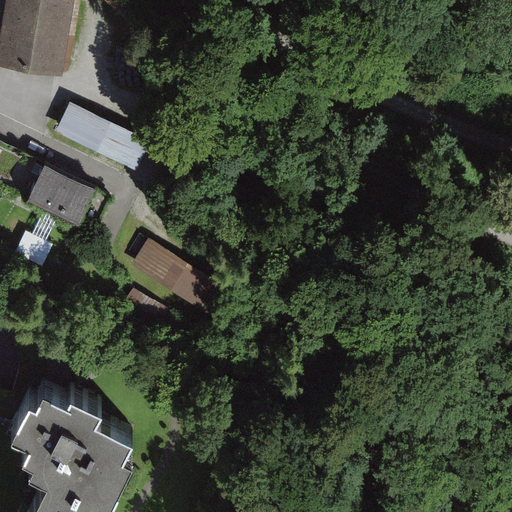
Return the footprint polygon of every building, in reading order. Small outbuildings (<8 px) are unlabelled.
[(74,0),(6,0),(0,36),(0,62),(63,72),(74,0)] [(161,64),(99,35),(85,64),(148,93),(161,64)] [(152,136),(71,98),(56,129),(138,167),(152,136)] [(97,183),(46,158),(25,201),(76,225),(97,183)] [(18,250),(45,264),(56,242),(29,229),(18,250)] [(233,287),(152,237),(136,263),(217,313),(233,287)] [(69,385),(43,373),(37,386),(30,384),(12,422),(31,430),(24,444),(35,449),(30,459),(48,468),(26,511),(101,511),(133,447),(123,443),(133,423),(96,405),(102,392),(73,378),(69,385)]
